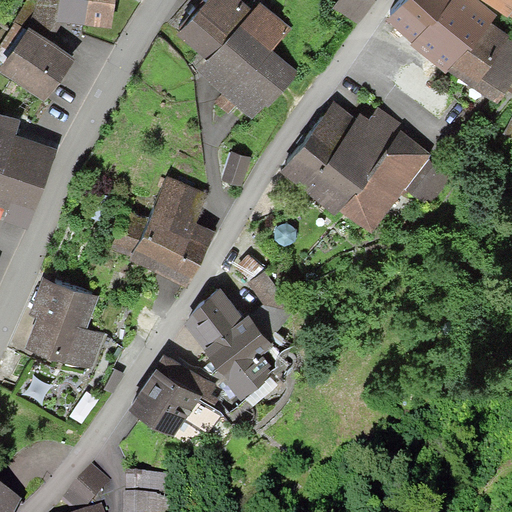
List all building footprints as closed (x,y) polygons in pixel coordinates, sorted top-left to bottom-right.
[(26,0),(14,21),(15,22),(26,29),(28,27),(50,42),(62,22),(112,28),(115,0),(26,0)] [(253,11),(241,0),(207,0),(177,34),(207,60),(197,71),(223,93),(216,102),(229,113),(236,105),(252,120),(266,105),(268,108),(299,73),(274,50),(292,30),(261,2),(253,11)] [(374,0),(336,0),(332,8),(358,25),(374,0)] [(404,0),(387,21),(412,43),(449,0),(404,0)] [(498,14),(480,0),(449,0),(412,43),(409,45),(447,75),(450,72),(466,49),(470,53),(491,22),(498,14)] [(511,0),(480,0),(498,14),(504,19),(511,9),(511,0)] [(26,29),(15,22),(0,45),(0,60),(4,63),(26,29)] [(510,35),(491,22),(470,53),(466,49),(450,72),(496,104),(507,89),(511,81),(511,39),(508,37),(510,35)] [(50,42),(28,27),(26,29),(4,63),(0,68),(0,72),(45,103),(75,59),(50,42)] [(356,119),(334,102),(280,172),(336,216),(340,210),(371,234),(405,190),(429,159),(433,154),(401,129),(403,126),(378,107),(368,120),(360,114),(356,119)] [(21,121),(0,113),(0,206),(8,209),(4,221),(29,230),(57,149),(16,135),(21,121)] [(511,116),(503,136),(511,139),(511,116)] [(231,152),(222,181),(242,187),(251,158),(231,152)] [(451,175),(429,159),(405,190),(429,205),(451,175)] [(111,248),(131,257),(130,260),(190,287),(216,232),(197,223),(210,195),(168,176),(148,221),(128,211),(111,248)] [(236,267),(250,281),(263,267),(249,254),(236,267)] [(266,270),(248,282),(263,305),(284,309),(290,303),(266,270)] [(36,318),(26,348),(92,372),(105,335),(88,329),(100,297),(43,277),(29,316),(36,318)] [(244,318),(220,288),(184,323),(203,350),(216,369),(227,381),(225,383),(242,402),(247,398),(270,377),(277,371),(263,356),(274,347),(268,340),(290,317),(284,309),(263,305),(244,318)] [(164,354),(155,368),(201,396),(199,398),(214,407),(219,398),(212,394),(217,386),(164,354)] [(155,368),(129,411),(175,439),(199,398),(201,396),(155,368)] [(124,373),(115,369),(105,389),(113,394),(124,373)] [(278,386),(270,377),(247,398),(254,407),(278,386)] [(99,399),(87,391),(70,416),(82,424),(99,399)] [(111,479),(91,463),(63,497),(79,511),(87,507),(111,479)] [(127,469),(127,491),(168,492),(169,470),(127,469)] [(13,511),(22,497),(0,483),(0,511),(13,511)] [(127,491),(124,491),(123,511),(171,511),(172,492),(168,492),(127,491)] [(105,511),(102,502),(87,507),(79,511),(75,511),(105,511)]
